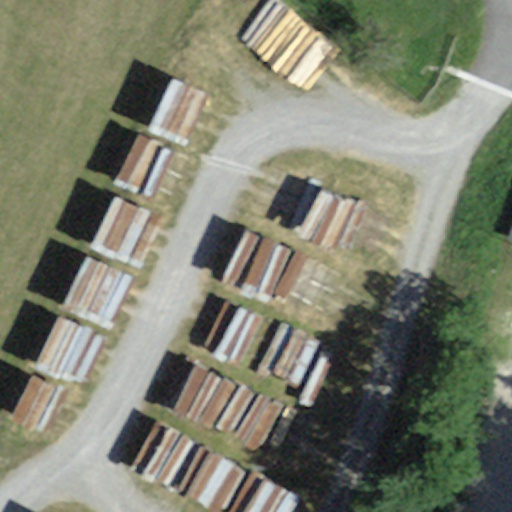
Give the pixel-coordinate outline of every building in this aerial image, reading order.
[(167,194),(186,146),(139,128),(120,176),(167,194)] [(95,236),(136,254),(157,205),(115,188),(95,236)] [(244,224),(226,278),(277,295),(295,240),(244,224)] [(76,375),(98,323),(61,306),(38,359),(76,375)] [(165,397),(310,466),(332,420),(187,351),(165,397)] [(46,425),(63,383),(33,371),(16,413),(46,425)] [(230,511),(280,511),(293,491),(182,423),(155,466),(230,511)]
